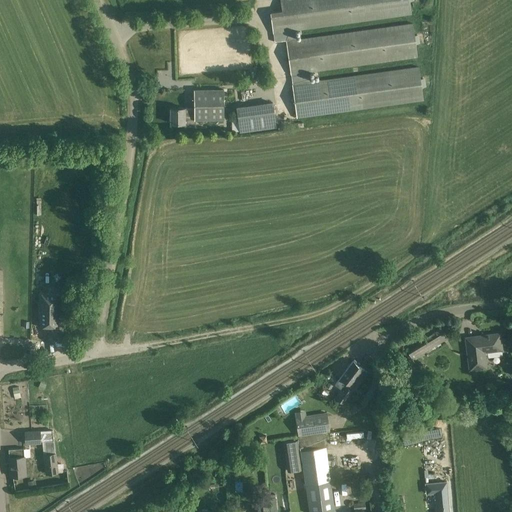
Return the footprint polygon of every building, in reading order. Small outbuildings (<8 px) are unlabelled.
[(296,39),(295,30),(411,14),(408,0),(280,0),(282,10),(270,12),(274,42),(286,41),(296,39)] [(412,23),(296,39),(286,41),(291,74),(417,57),(414,37),(412,23)] [(308,72),(291,74),(297,118),(423,100),(418,66),(309,81),(308,72)] [(173,81),(172,69),(157,70),(158,81),(173,81)] [(170,108),(170,123),(184,123),(194,123),(194,120),(223,120),(223,90),(194,90),(194,108),(170,108)] [(272,103),(237,108),(240,132),(276,127),(272,103)] [(38,294),(38,318),(39,318),(39,327),(58,328),(58,317),(60,317),(60,294),(38,294)] [(447,338),(443,333),(408,353),(412,359),(447,338)] [(502,351),(500,334),(481,336),(481,339),(466,341),(470,371),(487,369),(485,353),(502,351)] [(360,364),(354,360),(335,385),(343,390),(337,399),(342,403),(351,391),(348,389),(351,386),(354,388),(366,372),(358,366),(360,364)] [(405,390),(403,394),(404,398),(408,400),(412,399),(414,395),(413,391),(409,389),(405,390)] [(322,432),(330,431),(327,412),(294,417),(297,436),(322,432)] [(53,442),(53,431),(25,432),(26,444),(53,442)] [(324,511),(333,511),(322,432),(297,436),(308,511),(324,511)] [(266,435),(258,436),(259,443),(267,442),(266,435)] [(289,470),(302,468),(298,439),(285,441),(289,470)] [(24,448),(8,449),(10,476),(25,475),(24,448)] [(55,454),(44,455),(46,474),(57,473),(55,454)] [(446,482),(426,484),(426,494),(435,493),(436,508),(438,508),(448,507),(446,482)]
